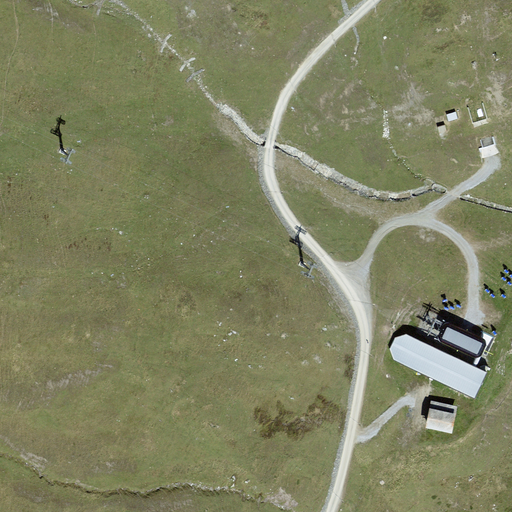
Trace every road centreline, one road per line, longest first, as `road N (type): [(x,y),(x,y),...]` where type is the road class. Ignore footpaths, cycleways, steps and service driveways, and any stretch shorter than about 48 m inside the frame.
road 1 (track): [(373,0),(290,84),(268,165),(283,214),(351,282)]
road 2 (track): [(351,282),(365,352),(331,511)]
road 3 (track): [(351,282),(387,224),(427,221),(469,253),(472,314)]
